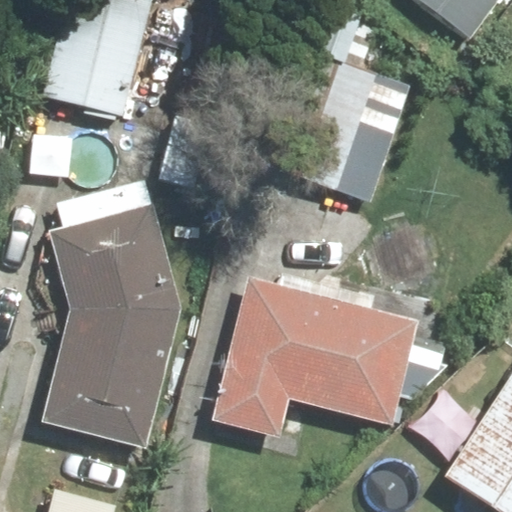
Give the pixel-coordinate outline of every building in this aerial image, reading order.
[(506,0),(408,0),(471,47),(506,0)] [(511,26),(474,72),(511,103),(511,26)] [(146,207),(45,234),(67,317),(39,425),(141,451),(176,313),(146,207)] [(417,324),(245,280),(208,424),(277,442),(287,404),(390,430),(417,324)] [(511,511),(511,371),(440,480),(488,511),(511,511)]
